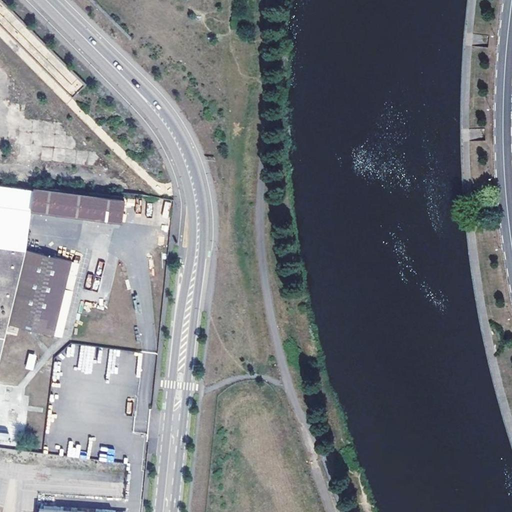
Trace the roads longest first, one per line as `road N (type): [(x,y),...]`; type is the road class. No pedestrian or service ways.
road 1 (tertiary): [(45,0),(155,110),(190,171),(196,257),(167,511)]
road 2 (secondary): [(511,144),(504,82),(511,4)]
road 3 (unknown): [(176,416),(97,404),(96,362)]
